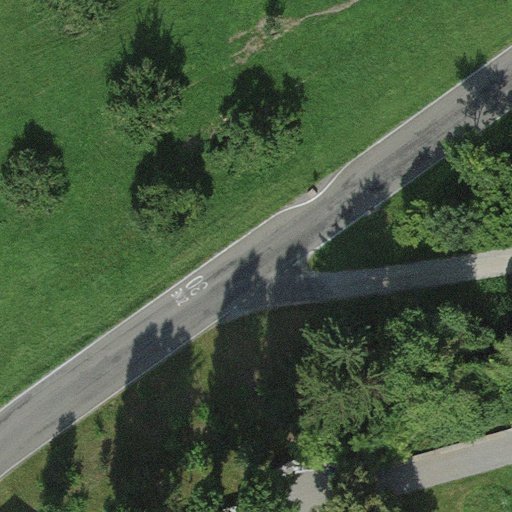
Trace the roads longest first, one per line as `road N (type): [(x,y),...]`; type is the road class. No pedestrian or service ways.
road 1 (residential): [(511,76),(0,448)]
road 2 (track): [(236,276),(287,284),(511,257)]
